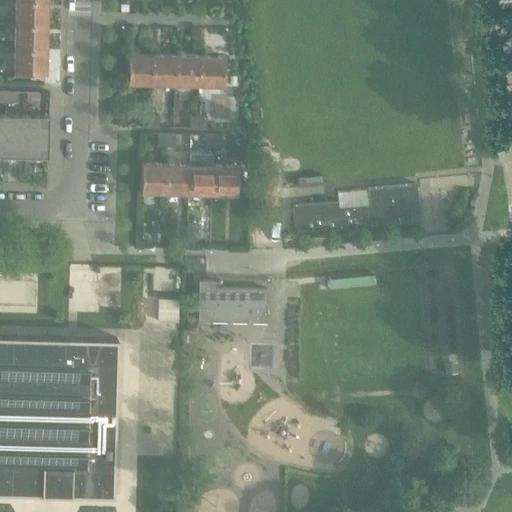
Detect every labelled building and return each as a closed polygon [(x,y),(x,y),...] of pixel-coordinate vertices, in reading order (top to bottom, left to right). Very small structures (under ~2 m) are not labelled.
[(47,0),(43,0),(15,0),(15,24),(46,24),(47,0)] [(46,24),(15,24),(14,48),(46,49),(46,24)] [(46,49),(14,48),(13,73),(45,73),(46,49)] [(127,83),(152,83),(153,55),(128,54),(127,83)] [(176,55),(153,55),(152,83),(175,84),(176,55)] [(200,56),(176,55),(175,84),(199,84),(200,56)] [(223,57),(200,56),(199,84),(223,85),(223,57)] [(17,91),(5,91),(5,101),(17,101),(17,91)] [(39,92),(26,92),(26,102),(38,102),(39,92)] [(26,115),(4,114),(3,156),(25,156),(26,115)] [(142,127),(151,127),(151,114),(142,114),(142,127)] [(160,115),(151,114),(151,127),(159,128),(160,115)] [(49,115),(26,115),(25,156),(48,157),(49,115)] [(189,128),(197,128),(198,115),(189,115),(189,128)] [(206,116),(198,115),(197,128),(206,129),(206,116)] [(157,146),(166,146),(167,133),(157,133),(157,146)] [(175,134),(167,133),(166,146),(174,147),(175,134)] [(204,147),(213,148),(214,135),(205,134),(204,147)] [(222,135),(214,135),(213,148),(221,148),(222,135)] [(140,191),(165,192),(166,164),(141,163),(140,191)] [(190,164),(166,164),(165,192),(189,192),(190,164)] [(213,165),(190,164),(189,192),(212,193),(213,165)] [(237,166),(213,165),(212,193),(236,194),(237,166)] [(275,219),(270,169),(259,170),(264,221),(275,219)] [(338,201),(292,205),(295,232),(419,221),(416,184),(368,188),(369,204),(338,207),(338,201)] [(199,320),(266,322),(267,289),(216,288),(216,281),(199,281),(199,320)] [(41,487),(54,487),(69,494),(112,495),(117,337),(0,334),(0,485),(2,485),(11,493),(13,493),(17,485),(21,486),(25,493),(27,493),(41,487)] [(456,363),(444,364),(444,374),(457,373),(456,363)]
